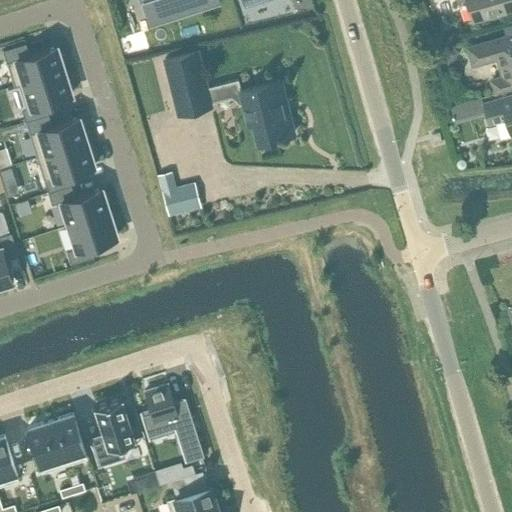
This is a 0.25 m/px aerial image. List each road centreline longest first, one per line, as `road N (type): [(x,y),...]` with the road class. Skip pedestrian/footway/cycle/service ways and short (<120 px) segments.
road 1 (residential): [(0,308),(153,259),(81,29),(67,11),(0,27)]
road 2 (residential): [(0,407),(195,345),(249,511)]
road 3 (unclassified): [(419,256),(344,0)]
road 4 (unclassified): [(491,511),(419,256)]
road 5 (unknown): [(196,113),(215,156),(240,169),(392,165)]
